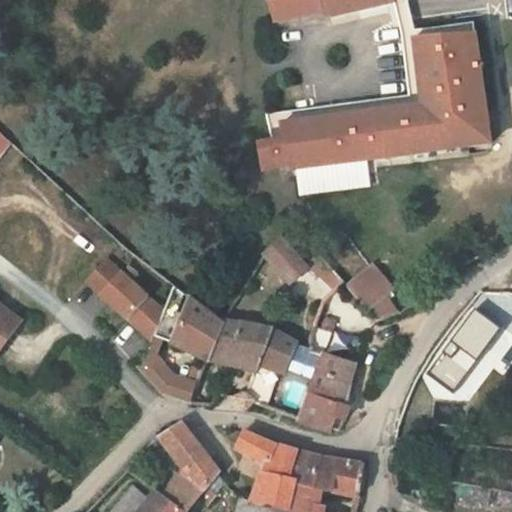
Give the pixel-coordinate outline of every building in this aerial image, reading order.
[(269,0),(275,22),(323,14),(329,18),(395,3),(394,0),(269,0)] [(406,0),(394,0),(395,3),(403,33),(414,32),(408,5),(406,0)] [(323,14),(275,22),(276,27),(329,18),(323,14)] [(403,33),(410,97),(271,115),(275,142),(259,144),(263,171),(293,167),(294,171),(296,170),(368,161),(492,144),(477,34),(475,35),(474,24),(414,32),(403,33)] [(11,144),(0,134),(0,133),(0,155),(2,157),(11,144)] [(368,161),(296,170),(300,195),(371,186),(368,161)] [(282,238),(265,254),(290,283),(308,268),(282,238)] [(106,260),(85,282),(100,296),(128,322),(128,321),(152,343),(163,313),(106,260)] [(373,265),(347,286),(378,323),(400,314),(388,295),(395,289),(373,265)] [(204,297),(197,305),(214,317),(220,309),(204,297)] [(190,300),(172,344),(206,361),(207,360),(209,353),(221,323),(214,317),(197,305),(190,300)] [(0,349),(20,322),(0,307),(0,349)] [(501,329),(474,310),(427,375),(454,394),(501,329)] [(337,322),(327,318),(322,329),(333,332),(337,322)] [(270,330),(221,323),(209,353),(260,364),(257,373),(253,372),(250,383),(273,391),(279,372),(286,375),(299,346),(270,330)] [(115,347),(136,355),(144,336),(123,328),(115,347)] [(323,354),(299,346),(286,375),(312,384),(323,354)] [(260,364),(209,353),(207,360),(253,372),(257,373),(260,364)] [(323,354),(312,384),(298,421),(332,433),(333,429),(340,431),(345,421),(350,409),(345,407),(356,365),(323,354)] [(273,391),(250,383),(246,395),(248,396),(251,399),(253,402),(253,404),(267,409),(273,391)] [(235,398),(235,399),(243,409),(247,410),(253,404),(253,402),(251,399),(248,396),(246,395),(244,395),(235,398)] [(165,497),(184,511),(189,511),(200,499),(208,489),(220,473),(182,424),(160,438),(187,472),(165,497)] [(322,490),(360,497),(365,466),(321,459),(274,445),(243,433),(238,445),(267,467),(252,503),(280,511),(324,511),(326,508),(318,506),(322,490)] [(112,511),(141,511),(151,500),(134,486),(112,511)] [(217,497),(208,489),(200,499),(208,506),(217,497)] [(184,511),(165,497),(158,492),(151,500),(141,511),(184,511)] [(280,511),(252,503),(248,511),(280,511)]
